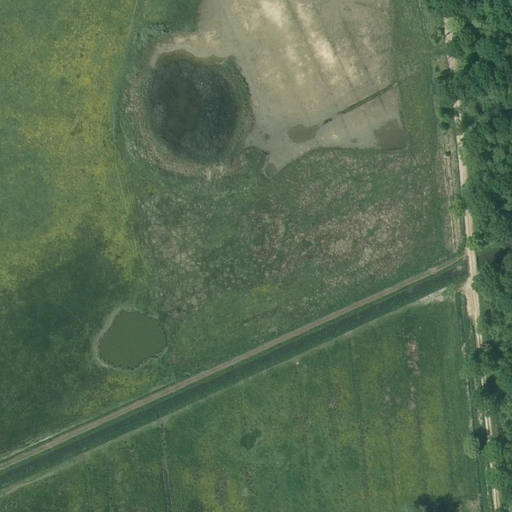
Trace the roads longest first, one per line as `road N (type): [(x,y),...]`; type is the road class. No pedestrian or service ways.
road 1 (track): [(470,254),(0,472)]
road 2 (track): [(446,5),(470,254)]
road 3 (track): [(472,274),(496,511)]
